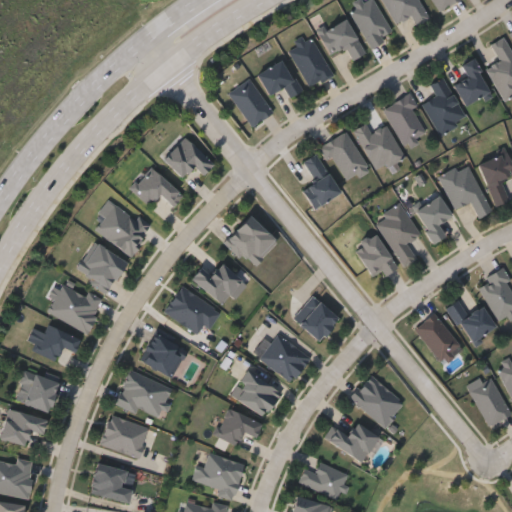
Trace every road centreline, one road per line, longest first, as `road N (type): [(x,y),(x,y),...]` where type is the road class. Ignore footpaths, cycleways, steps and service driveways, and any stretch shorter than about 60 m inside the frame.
road 1 (residential): [(171,71),(489,464)]
road 2 (residential): [(251,169),(139,302),(99,373),(55,511)]
road 3 (primary): [(0,275),(58,185),(124,110),(282,0)]
road 4 (residential): [(251,169),(508,0)]
road 5 (primary): [(154,50),(77,119),(0,219)]
road 6 (residential): [(260,511),(308,406),(377,325)]
road 7 (residential): [(377,325),(511,236)]
